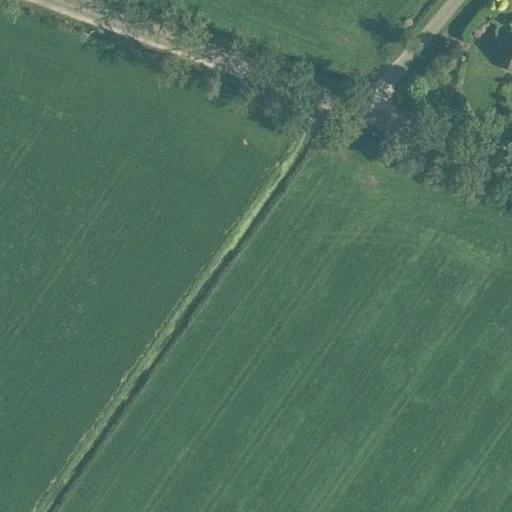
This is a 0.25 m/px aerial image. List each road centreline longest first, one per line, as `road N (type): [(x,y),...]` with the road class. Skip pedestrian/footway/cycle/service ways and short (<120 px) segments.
road 1 (unclassified): [(414,109),(121,0)]
road 2 (unclassified): [(414,109),(504,0)]
